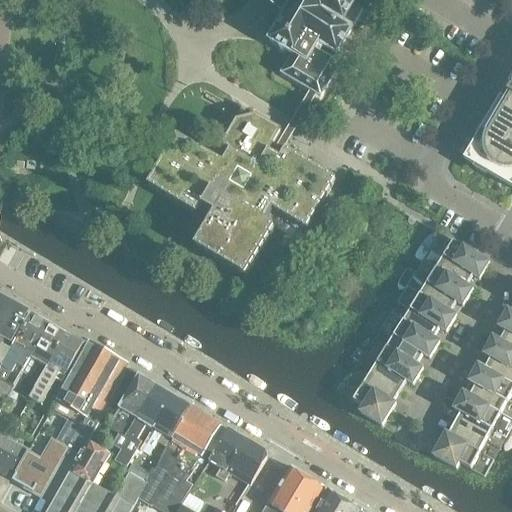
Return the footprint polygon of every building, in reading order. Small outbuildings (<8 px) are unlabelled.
[(293,0),(269,42),(293,56),(282,74),(310,91),(317,95),(321,97),(340,65),(345,57),(343,56),(339,54),(342,49),(364,11),(345,0),(293,0)] [(511,78),(509,84),(511,86),(511,87),(509,94),(511,95),(511,97),(509,103),(500,98),(488,120),(487,119),(484,120),(481,122),(480,124),(478,126),(476,128),(476,130),(475,133),(474,135),(474,139),(474,141),(475,142),(464,160),(476,167),(475,169),(486,176),(487,174),(511,188),(511,78)] [(177,135),(148,186),(198,216),(203,207),(214,214),(195,247),(245,277),(275,227),(266,221),(273,210),(306,230),(331,189),(336,180),(286,150),(285,152),(283,150),(316,95),(310,91),(309,91),(276,146),(273,145),(282,130),(257,115),(237,120),(236,122),(221,146),(230,151),(223,163),(177,135)] [(453,242),(437,269),(467,287),(473,277),(480,281),(490,265),(464,248),(464,249),(453,242)] [(437,269),(420,295),(450,314),(451,313),(457,303),(463,308),(474,291),(467,287),(437,269)] [(420,295),(404,321),(434,340),(440,330),(447,334),(457,317),(451,313),(450,314),(420,295)] [(0,369),(12,348),(9,346),(27,313),(0,298),(0,369)] [(511,349),(511,313),(508,311),(499,329),(505,332),(500,342),(500,343),(511,349)] [(50,325),(32,315),(13,348),(12,348),(0,369),(0,397),(7,402),(13,390),(50,325)] [(404,321),(387,348),(417,367),(417,366),(424,356),(430,360),(441,344),(434,340),(404,321)] [(39,363),(47,368),(66,335),(50,325),(13,390),(22,395),(39,363)] [(84,345),(66,335),(47,368),(29,399),(42,407),(57,380),(62,383),(66,378),(67,374),(68,374),(84,345)] [(511,385),(511,349),(500,343),(500,342),(493,339),(484,356),(490,360),(485,370),(511,385)] [(67,421),(71,423),(83,430),(92,413),(100,417),(129,365),(90,343),(57,402),(64,405),(64,404),(67,406),(65,411),(71,414),(67,421)] [(370,375),(400,393),(407,383),(413,387),(424,370),(417,366),(417,367),(387,348),(370,375)] [(501,415),(511,394),(511,385),(485,370),(478,366),(469,383),(476,387),(470,397),(470,398),(501,415)] [(360,414),(382,428),(397,405),(394,404),(400,393),(370,375),(354,401),(364,408),(360,414)] [(157,386),(140,376),(108,429),(118,435),(119,435),(122,431),(129,435),(157,386)] [(174,397),(157,386),(129,435),(122,431),(119,435),(118,435),(112,446),(121,451),(115,462),(127,469),(142,442),(138,440),(146,426),(153,430),(154,431),(174,397)] [(455,425),(486,442),(501,415),(470,398),(470,397),(463,394),(454,411),(461,414),(455,425)] [(129,474),(120,489),(139,499),(152,477),(136,468),(144,454),(149,457),(157,443),(166,448),(171,440),(172,441),(191,407),(174,397),(154,431),(153,430),(127,473),(129,474)] [(172,441),(152,477),(139,499),(160,511),(177,511),(193,486),(186,482),(192,474),(199,464),(202,466),(204,462),(201,461),(202,459),(222,425),(192,407),(191,407),(172,441)] [(446,434),(433,458),(457,470),(460,464),(471,470),(486,442),(455,425),(449,436),(446,434)] [(230,475),(249,487),(251,488),(268,459),(266,452),(229,430),(209,463),(221,470),(216,478),(225,483),(230,475)] [(0,473),(12,480),(29,449),(4,435),(5,434),(0,431),(0,473)] [(41,481),(56,489),(60,491),(70,473),(88,442),(69,433),(41,481)] [(88,441),(88,442),(70,473),(94,486),(111,455),(88,441)] [(289,468),(262,511),(310,511),(324,489),(289,468)] [(131,511),(134,508),(139,499),(120,489),(119,491),(115,498),(103,491),(94,486),(70,473),(60,491),(48,511),(131,511)] [(107,484),(103,491),(115,498),(119,491),(107,484)] [(337,511),(344,501),(326,491),(313,511),(337,511)] [(220,511),(189,494),(178,511),(220,511)] [(344,501),(337,511),(360,511),(361,511),(344,501)]
